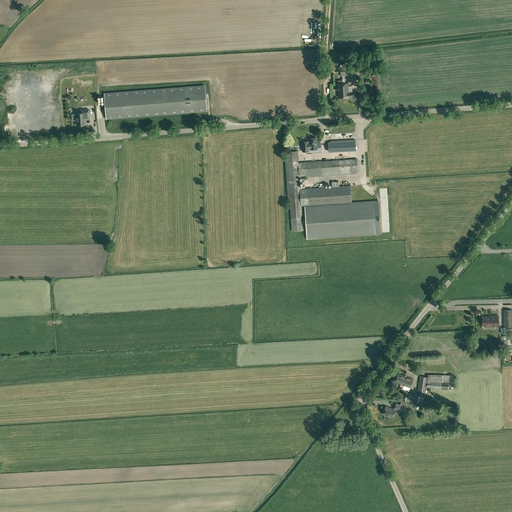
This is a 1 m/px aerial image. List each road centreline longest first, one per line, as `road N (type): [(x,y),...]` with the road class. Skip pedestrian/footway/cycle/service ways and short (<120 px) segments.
road 1 (unclassified): [(405,511),(360,397),(511,203)]
road 2 (unclassified): [(0,144),(326,119)]
road 3 (unclassified): [(326,119),(511,105)]
